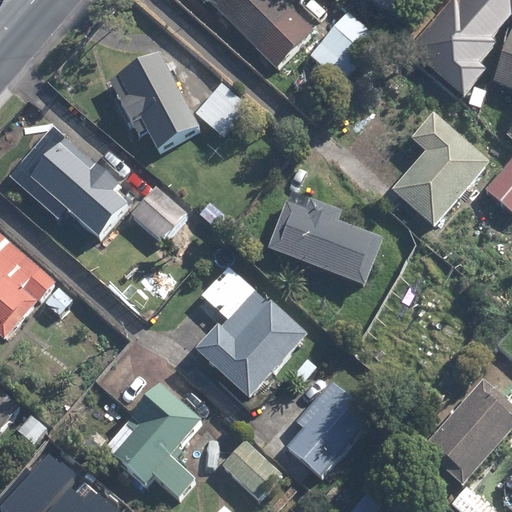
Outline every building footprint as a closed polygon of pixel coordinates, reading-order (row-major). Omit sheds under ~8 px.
[(209,0),(265,59),(301,25),(276,0),(209,0)] [(372,0),(371,2),(405,26),(423,0),(372,0)] [(316,61),(347,90),(386,48),(356,20),(316,61)] [(155,131),(167,153),(207,131),(167,57),(117,85),(145,137),(155,131)] [(203,116),(231,141),(257,112),(229,87),(203,116)] [(74,122),(50,100),(38,113),(62,135),(74,122)] [(401,194),(443,231),(498,167),(441,117),(419,142),(435,155),(401,194)] [(38,182),(106,241),(135,207),(119,193),(126,186),(105,168),(99,175),(68,147),(38,182)] [(511,169),(492,192),(511,210),(511,169)] [(138,217),(170,245),(194,216),(161,190),(138,217)] [(278,251),(374,289),(392,243),(345,225),(350,214),(319,201),(314,213),(295,205),(278,251)] [(206,216),(219,228),(229,217),(215,205),(206,216)] [(0,331),(13,343),(45,307),(43,305),(61,285),(2,234),(0,235),(0,331)] [(233,271),(208,298),(221,310),(232,321),(258,293),(233,271)] [(51,306),(64,317),(77,302),(64,290),(51,306)] [(202,353),(257,402),(314,338),(279,306),(278,309),(262,294),(230,330),(226,327),(202,353)] [(398,373),(416,388),(424,377),(407,363),(398,373)] [(294,449),(328,479),(380,421),(339,384),(302,427),(309,432),(294,449)] [(430,453),(471,489),(511,443),(511,402),(491,384),(430,453)] [(0,439),(25,409),(0,387),(0,439)] [(162,480),(186,501),(203,483),(182,465),(190,456),(186,452),(210,424),(169,388),(116,449),(125,456),(122,460),(154,488),(162,480)] [(28,438),(39,449),(48,438),(37,428),(28,438)] [(229,469),(265,501),(288,477),(252,444),(229,469)] [(0,508),(4,511),(41,511),(75,475),(49,452),(32,471),(22,462),(0,486),(0,508)] [(83,499),(70,488),(48,511),(110,511),(115,507),(93,488),(83,499)] [(458,507),(463,511),(497,511),(473,490),(458,507)]
